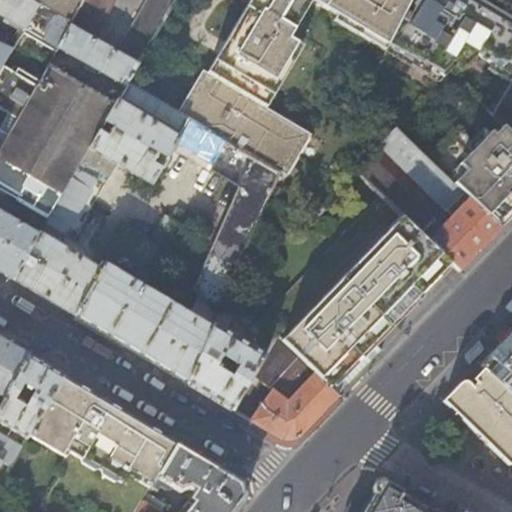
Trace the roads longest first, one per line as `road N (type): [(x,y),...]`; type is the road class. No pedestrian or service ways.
road 1 (residential): [(297,487),(0,309)]
road 2 (tertiary): [(354,430),(511,267)]
road 3 (residential): [(354,430),(488,511)]
